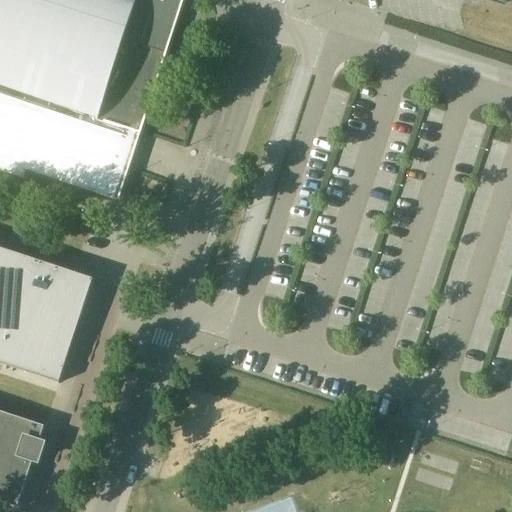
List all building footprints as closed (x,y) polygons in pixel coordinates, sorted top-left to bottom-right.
[(0,0),(0,88),(75,113),(97,120),(126,31),(169,44),(183,0),(0,0)] [(155,88),(169,44),(126,31),(97,120),(138,133),(138,131),(133,129),(148,85),(155,88)] [(425,143),(428,131),(419,129),(411,169),(427,172),(432,144),(425,143)] [(8,250),(0,247),(0,363),(63,384),(69,363),(73,364),(87,322),(82,320),(97,279),(29,257),(31,253),(9,246),(8,250)] [(40,443),(45,427),(0,411),(0,501),(1,502),(18,508),(34,461),(38,462),(44,444),(40,443)]
